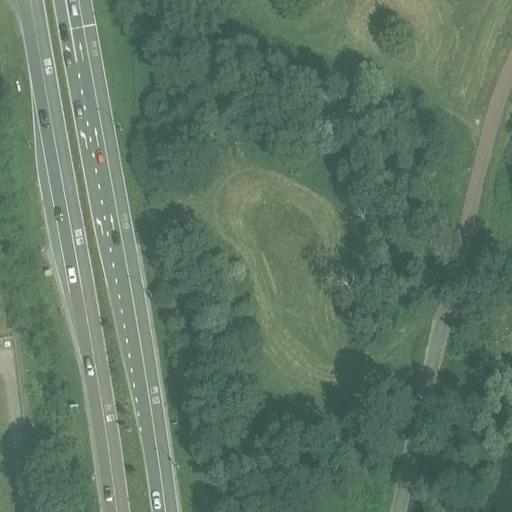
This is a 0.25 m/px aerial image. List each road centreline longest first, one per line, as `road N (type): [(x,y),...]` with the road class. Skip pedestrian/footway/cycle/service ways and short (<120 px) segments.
road 1 (secondary): [(159,511),(72,0)]
road 2 (secondary): [(22,0),(109,511)]
